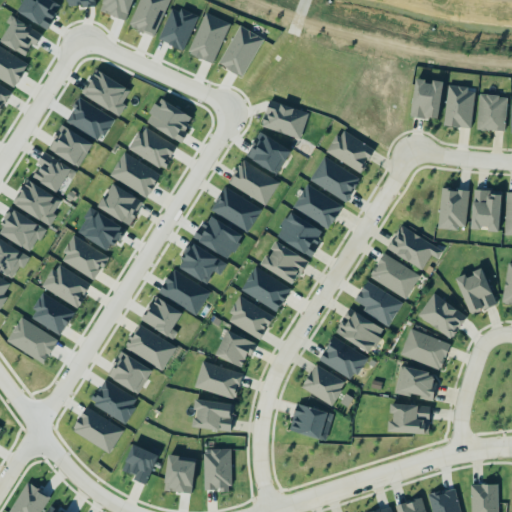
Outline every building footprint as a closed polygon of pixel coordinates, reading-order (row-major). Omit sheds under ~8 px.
[(37,0),(37,1),(36,0),(26,0),(20,13),(47,29),(61,5),(52,0),(37,0)] [(127,19),(132,0),(104,0),(101,12),(127,19)] [(169,0),(139,0),(128,24),(154,36),(169,0)] [(198,16),(173,5),(158,39),(183,50),(198,16)] [(213,63),(230,23),(205,12),(187,52),(213,63)] [(36,46),(42,32),(12,18),(1,43),(26,54),(31,44),(36,46)] [(264,39),(240,25),(218,63),(242,76),(264,39)] [(28,60),(0,47),(0,77),(17,86),(28,60)] [(120,115),(126,104),(123,103),(131,89),(96,70),(82,94),(120,115)] [(443,82),(416,79),(411,116),(438,120),(443,82)] [(0,112),(12,92),(0,84),(0,112)] [(444,125),(471,128),(475,88),(448,85),(444,125)] [(506,96),(478,95),(477,130),(505,131),(506,96)] [(66,122),(101,142),(115,118),(79,98),(66,122)] [(155,104),(145,121),(182,142),(188,131),(185,130),(192,117),(164,100),(161,107),(155,104)] [(308,112),(270,100),(261,126),(300,139),(308,112)] [(93,144),(64,125),(48,147),(78,167),(93,144)] [(163,170),(177,147),(143,126),(129,149),(163,170)] [(327,153),(361,173),(375,148),(341,129),(327,153)] [(277,174),(291,151),(261,132),(247,155),(277,174)] [(31,176),(57,192),(67,176),(71,179),(76,171),(46,152),(31,176)] [(161,171),(121,153),(110,178),(149,196),(161,171)] [(310,182),(349,200),(360,175),(321,158),(310,182)] [(228,185),(268,203),(279,179),(240,161),(228,185)] [(61,199),(28,180),(14,204),(51,225),(57,214),(54,212),(61,199)] [(130,225),(143,200),(113,184),(99,208),(130,225)] [(293,209),(330,228),(343,204),(306,185),(293,209)] [(262,206),(222,188),(211,213),(250,231),(262,206)] [(464,230),(469,191),(442,188),(437,226),(464,230)] [(499,231),(501,191),(473,189),(472,227),(488,228),(488,231),(499,231)] [(12,208),(0,226),(0,232),(31,252),(45,229),(12,208)] [(113,250),(125,225),(89,209),(78,234),(113,250)] [(276,236),(311,256),(325,231),(290,211),(276,236)] [(194,239),(229,259),(243,234),(208,214),(194,239)] [(421,270),(431,255),(437,259),(443,251),(401,224),(387,248),(421,270)] [(109,256),(75,235),(60,259),(94,280),(109,256)] [(0,239),(0,270),(13,277),(19,266),(24,268),(31,256),(0,239)] [(266,254),(260,265),(295,284),(308,259),(276,242),(269,255),(266,254)] [(221,275),(227,261),(189,244),(178,269),(208,283),(213,272),(221,275)] [(420,275),(383,253),(369,276),(406,298),(420,275)] [(511,262),(508,262),(501,302),(511,304),(511,262)] [(78,307),(91,282),(55,263),(42,288),(78,307)] [(291,289),(256,266),(241,289),(276,312),(291,289)] [(456,279),(470,314),(496,303),(482,267),(472,271),(472,272),(456,279)] [(159,293),(198,314),(211,290),(172,269),(159,293)] [(0,308),(8,296),(4,294),(11,283),(0,276),(0,308)] [(388,326),(403,303),(367,280),(355,300),(365,306),(363,310),(388,326)] [(29,317),(62,335),(75,311),(42,293),(29,317)] [(417,315),(452,338),(467,316),(432,293),(417,315)] [(274,316),(240,296),(226,320),(260,340),(274,316)] [(142,322),(172,336),(184,311),(153,297),(142,322)] [(334,331),(370,353),(385,330),(349,308),(334,331)] [(58,336),(18,319),(7,344),(46,361),(58,336)] [(124,347),(162,370),(176,347),(139,324),(124,347)] [(450,344),(410,328),(400,355),(440,370),(450,344)] [(243,367),(254,342),(226,330),(215,355),(243,367)] [(319,360),(350,378),(354,372),(358,375),(368,357),(333,337),(319,360)] [(108,375),(138,393),(152,370),(122,351),(108,375)] [(243,373),(202,361),(194,387),(235,399),(243,373)] [(345,379),(313,365),(302,390),(334,404),(345,379)] [(404,367),(402,378),(397,377),(394,392),(433,399),(438,373),(404,367)] [(90,401),(124,423),(139,400),(105,378),(90,401)] [(231,431),(234,403),(195,399),(194,410),(195,410),(193,427),(231,431)] [(290,430),(325,440),(333,414),(298,403),(290,430)] [(429,433),(429,405),(392,404),(391,421),(388,421),(388,432),(429,433)] [(110,453),(124,429),(86,407),(72,431),(110,453)] [(146,483),(161,450),(153,446),(151,451),(133,443),(125,461),(130,464),(125,474),(146,483)] [(231,450),(204,450),(204,491),(231,490),(231,450)] [(196,458),(169,454),(163,490),(191,493),(196,458)] [(25,482),(10,511),(41,511),(50,494),(25,482)] [(471,511),(498,511),(498,484),(471,484),(471,511)] [(432,511),(460,511),(455,488),(428,494),(432,511)] [(395,505),(397,511),(426,511),(422,497),(395,505)]
